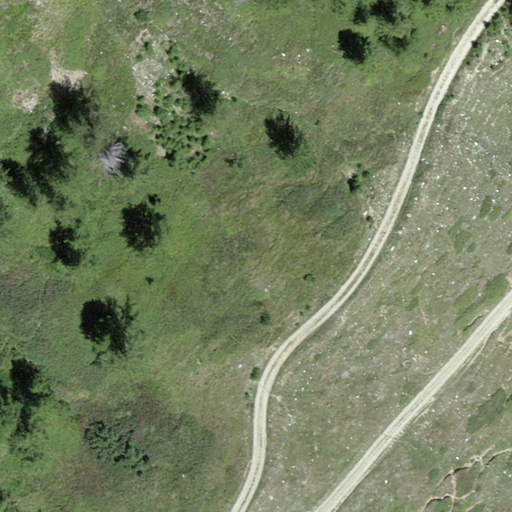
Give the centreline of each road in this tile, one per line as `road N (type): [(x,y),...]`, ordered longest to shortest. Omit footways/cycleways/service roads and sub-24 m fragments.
road 1 (track): [(237,511),(257,466),(260,399),(272,366),(363,268),(447,73),(497,0)]
road 2 (track): [(511,300),(322,511)]
